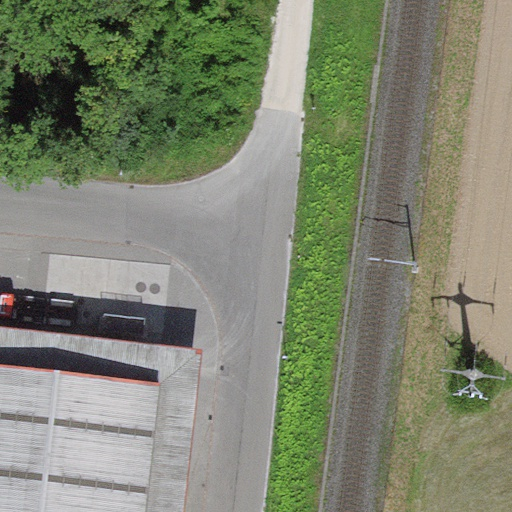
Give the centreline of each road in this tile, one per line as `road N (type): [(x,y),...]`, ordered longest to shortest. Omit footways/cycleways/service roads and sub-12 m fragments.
road 1 (unclassified): [(229,511),(266,225),(0,201)]
road 2 (track): [(294,0),(266,225)]
